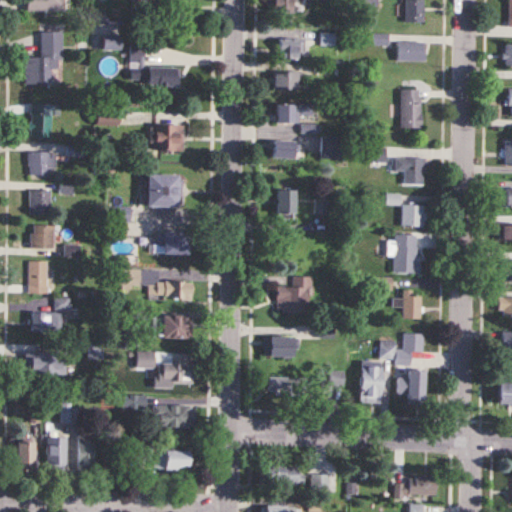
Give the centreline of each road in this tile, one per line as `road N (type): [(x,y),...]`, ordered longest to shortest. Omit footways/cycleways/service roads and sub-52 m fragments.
road 1 (residential): [(235,0),(226,511)]
road 2 (residential): [(465,511),(468,0)]
road 3 (residential): [(511,437),(232,426)]
road 4 (residential): [(227,501),(0,501)]
